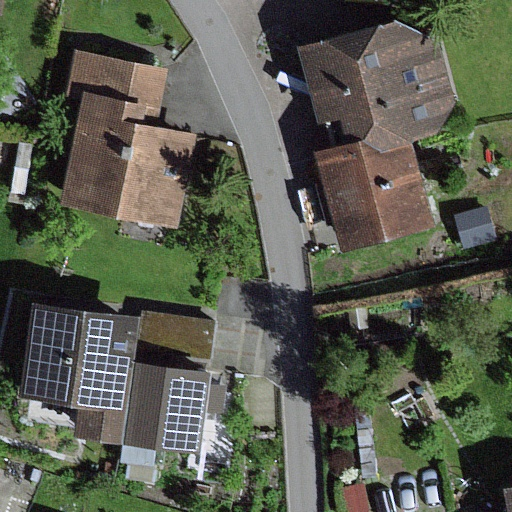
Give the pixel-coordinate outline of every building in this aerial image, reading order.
[(0,0),(0,9),(10,11),(12,0),(0,0)] [(405,10),(306,36),(325,116),(332,115),(339,139),(320,145),(347,245),(441,219),(417,131),(445,125),(460,98),(440,35),(405,10)] [(172,65),(80,46),(71,93),(87,97),(66,197),(183,221),(203,126),(161,118),(172,65)] [(488,205),(458,213),(466,248),(496,240),(488,205)] [(143,354),(150,307),(40,292),(26,389),(84,397),(79,430),(207,448),(213,406),(226,408),(230,381),(216,379),(218,365),(143,354)] [(219,319),(153,309),(148,348),(213,357),(219,319)]
